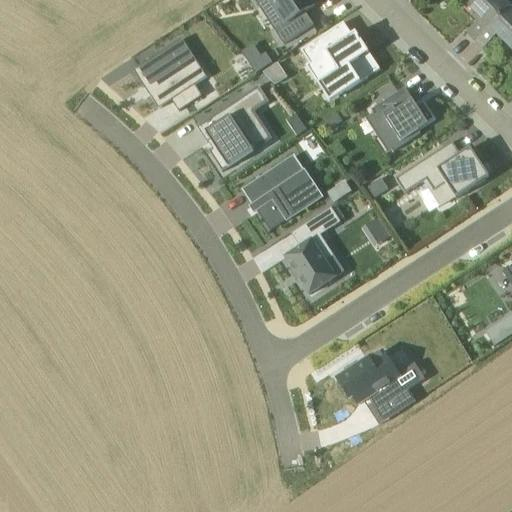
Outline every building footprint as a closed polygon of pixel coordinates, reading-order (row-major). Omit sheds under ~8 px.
[(283,47),(313,27),(303,15),(314,8),(306,0),(262,0),(283,26),(272,33),(283,47)] [(475,43),(511,4),(511,0),(468,0),(464,4),(481,20),(467,35),(475,43)] [(497,37),(511,51),(511,4),(475,43),(483,51),(497,37)] [(349,37),(340,25),(303,49),(313,60),(309,63),(325,81),(336,74),(348,88),(353,84),(355,86),(388,63),(361,28),(349,37)] [(190,107),(213,92),(205,80),(217,72),(207,57),(195,65),(184,47),(170,56),(167,50),(144,65),(169,104),(182,96),(190,107)] [(266,54),(261,57),(249,65),(256,75),(273,64),(266,54)] [(275,87),(288,79),(278,64),(263,74),(275,87)] [(426,111),(416,95),(409,100),(395,79),(362,101),(376,124),(381,122),(392,138),(411,126),(409,122),(426,111)] [(214,149),(228,170),(267,145),(260,134),(272,126),(260,109),(275,99),(264,84),(202,125),(212,140),(214,139),(218,146),(214,149)] [(342,122),(337,115),(326,123),(331,129),(342,122)] [(444,187),(454,202),(487,180),(467,152),(457,159),(449,148),(393,186),(401,199),(422,185),(430,197),(442,189),(444,187)] [(293,156),(242,193),(271,233),(321,195),(293,156)] [(375,200),(389,190),(382,180),(368,189),(375,200)] [(330,211),(291,239),(300,252),(286,261),(311,299),(337,280),(326,265),(334,260),(320,240),(340,226),(330,211)] [(511,315),(502,322),(511,336),(511,335),(511,315)] [(380,354),(336,383),(353,410),(366,401),(375,413),(419,384),(409,368),(394,378),(380,354)]
